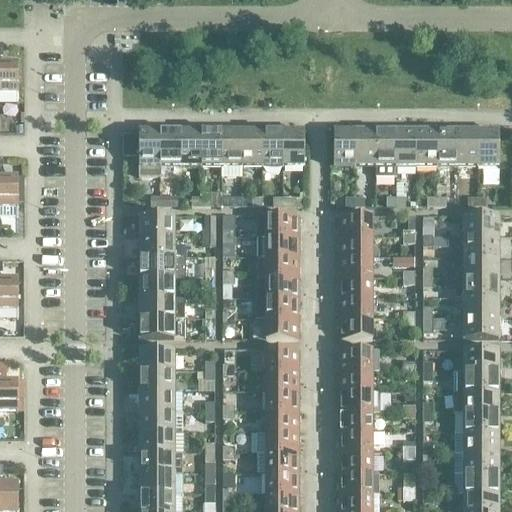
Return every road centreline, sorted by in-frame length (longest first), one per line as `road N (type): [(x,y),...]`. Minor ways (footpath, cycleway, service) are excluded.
road 1 (residential): [(78,511),(79,18),(331,10)]
road 2 (residential): [(511,14),(331,10)]
